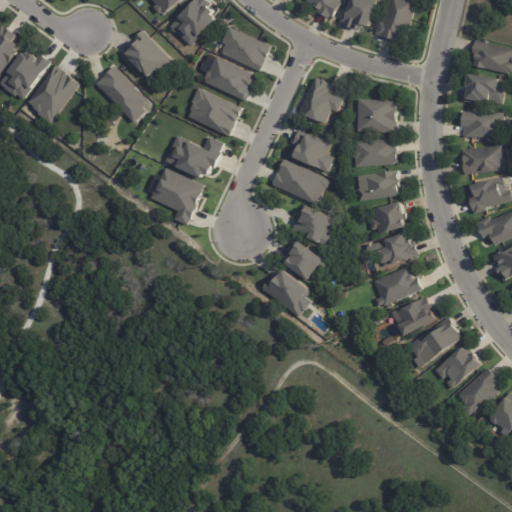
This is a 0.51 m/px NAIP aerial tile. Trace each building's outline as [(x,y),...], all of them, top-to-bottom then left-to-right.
[(182,0),(167,13),(165,10),(160,13),(155,6),(158,4),(154,0),(182,0)] [(195,0),(171,26),(173,28),(173,29),(176,32),(178,32),(192,45),(217,18),(215,17),(216,16),(213,14),(215,11),(210,6),(212,3),(209,0),(195,0)] [(330,18),(331,16),(333,17),(342,3),(339,1),(339,0),(308,0),(315,5),(320,8),(318,11),(330,18)] [(379,0),(369,26),(363,24),(362,27),(358,25),(356,29),(343,24),(344,22),(341,21),(346,9),(348,10),(351,0),(379,0)] [(417,0),(421,1),(411,41),(410,41),(380,34),(383,21),(385,22),(391,0),(417,0)] [(0,29),(3,25),(6,27),(7,26),(18,35),(14,41),(19,44),(15,49),(17,50),(18,52),(0,75),(0,29)] [(272,46),(270,50),(271,51),(268,57),(267,56),(266,60),(261,72),(222,54),(227,44),(223,42),(230,26),(272,46)] [(144,30),(170,57),(150,77),(145,71),(145,72),(137,64),(134,67),(123,56),(127,52),(128,53),(139,43),(138,42),(142,38),(139,35),(144,30)] [(480,53),(481,52),(477,51),(480,40),(511,48),(511,74),(477,66),(480,53)] [(26,50),(31,54),(32,53),(38,57),(41,53),(52,61),(43,73),(44,74),(33,88),(34,88),(25,99),(20,95),(17,96),(5,88),(6,86),(2,84),(3,83),(2,82),(10,70),(11,71),(26,50)] [(254,73),(252,78),(255,79),(252,85),(253,88),(252,89),(253,90),(247,102),(206,82),(207,80),(206,77),(208,72),(202,70),(202,68),(205,61),(207,60),(209,55),(212,54),(217,57),(217,56),(254,73)] [(57,64),(67,71),(66,72),(82,83),(52,123),(39,113),(40,112),(35,108),(35,105),(30,102),(57,64)] [(116,66),(149,99),(143,106),(148,110),(136,122),(98,83),(116,66)] [(468,96),(471,82),(472,83),(474,73),(505,78),(505,79),(510,80),(506,104),(490,101),(490,100),(488,100),(488,102),(483,101),(482,104),(468,101),(468,96)] [(317,77),(318,78),(318,77),(322,79),(330,82),(329,86),(331,87),(331,89),(339,93),(338,95),(345,98),(338,112),(332,109),(326,123),(319,120),(316,120),(300,113),(317,77)] [(243,108),(240,115),(235,124),(236,124),(231,136),(190,117),(192,111),(191,109),(194,102),(193,102),(200,87),(204,89),(243,108)] [(401,111),(400,133),(361,132),(362,99),(401,101),(401,111)] [(506,137),(506,138),(468,137),(468,126),(466,126),(466,123),(467,123),(468,111),(508,112),(508,136),(506,136),(506,137)] [(308,133),(314,136),(315,135),(332,143),(329,151),(330,152),(329,154),(335,157),(328,172),(295,156),(297,151),(298,151),(302,143),(303,144),(308,133)] [(226,143),(222,152),(223,152),(216,169),(214,168),(211,174),(206,172),(203,177),(167,161),(179,135),(205,147),(211,136),(226,143)] [(400,141),(401,163),(397,164),(397,165),(358,167),(358,159),(356,157),(355,141),(400,139),(400,141)] [(506,146),(508,170),(468,175),(467,161),(468,161),(467,150),(506,146)] [(285,159),(287,160),(331,180),(320,204),(318,203),(317,205),(273,185),(279,172),(280,173),(282,168),(281,168),(285,159)] [(206,185),(203,192),(203,193),(199,203),(200,204),(192,220),(191,219),(189,225),(176,219),(180,211),(152,198),(155,193),(150,190),(157,174),(163,177),(168,168),(206,185)] [(401,171),(403,188),(401,189),(402,195),(361,201),(360,190),(362,190),(360,176),(401,170),(401,171)] [(506,179),(510,191),(511,190),(511,201),(490,208),(491,210),(479,213),(478,211),(477,211),(473,197),(475,197),(472,187),(506,177),(506,179)] [(406,203),(409,217),(408,217),(411,227),(383,234),(382,229),(375,231),(372,220),(379,218),(377,209),(406,202),(406,203)] [(305,204),(331,217),(332,216),(341,220),(337,228),(336,228),(332,237),(333,238),(329,247),(292,230),(297,220),(298,217),(299,217),(305,204)] [(511,240),(499,246),(495,235),(487,239),(480,222),(493,217),(495,220),(511,212),(511,240)] [(412,241),(413,243),(418,241),(423,256),(398,265),(397,263),(388,267),(380,243),(409,233),(412,241)] [(300,242),(329,262),(322,273),(317,270),(310,280),(287,264),(294,255),(292,253),(300,242)] [(511,280),(509,282),(501,269),(504,268),(497,256),(511,247),(511,280)] [(417,276),(418,278),(421,277),(427,289),(388,307),(387,304),(382,307),(379,300),(384,297),(377,282),(411,266),(415,274),(416,274),(417,276)] [(282,268),(310,289),(310,292),(307,296),(314,301),(306,312),(304,310),(300,316),(263,289),(269,281),(271,282),(282,268)] [(431,297),(435,305),(432,307),(435,313),(438,311),(443,320),(411,337),(404,326),(403,327),(395,313),(414,302),(416,305),(430,297),(431,297)] [(454,318),(468,339),(429,366),(423,357),(421,356),(417,351),(417,348),(415,344),(453,318),(454,318)] [(469,348),(475,357),(480,353),(483,357),(482,358),(488,366),(486,368),(485,367),(456,390),(450,383),(456,379),(452,375),(446,380),(439,371),(468,348),(469,348)] [(493,369),(502,380),(498,382),(501,386),(499,388),(503,393),(480,413),(478,413),(473,417),(468,410),(472,407),(462,395),(492,368),(493,369)] [(511,435),(511,437),(504,432),(507,428),(501,424),(498,424),(494,421),(494,417),(511,393),(511,435)]
